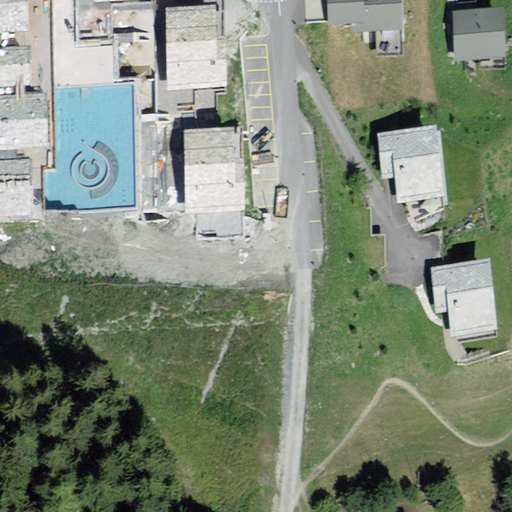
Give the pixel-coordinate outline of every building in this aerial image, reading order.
[(0,0),(0,217),(46,215),(71,214),(141,212),(136,84),(116,85),(115,45),(78,47),(75,0),(0,0)] [(405,0),(329,0),(330,34),(406,33),(405,0)] [(162,11),(164,86),(220,85),(218,10),(162,11)] [(508,18),(457,18),(457,66),(509,66),(508,18)] [(183,130),(185,205),(241,204),(239,129),(183,130)] [(445,133),(378,140),(383,186),(396,185),(399,211),(452,206),(445,133)] [(497,270),(434,275),(438,323),(451,322),(453,346),(503,342),(497,270)]
